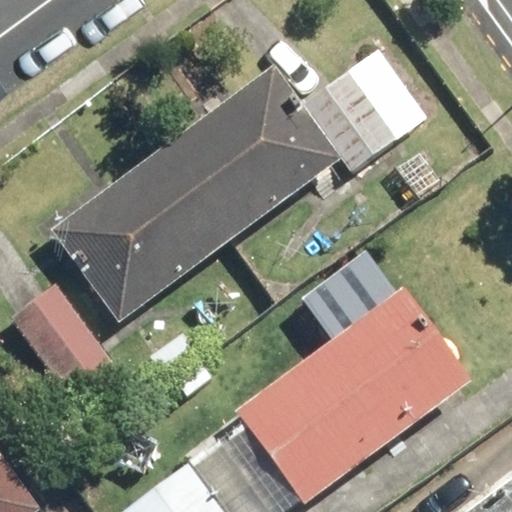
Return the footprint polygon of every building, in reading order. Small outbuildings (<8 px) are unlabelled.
[(368,69),(305,116),(351,177),(414,130),(368,69)] [(57,235),(116,320),(329,173),(270,88),(57,235)] [(59,295),(17,322),(62,391),(103,365),(59,295)] [(249,420),(307,497),(442,397),(385,320),(249,420)] [(0,511),(23,511),(0,477),(0,511)] [(214,511),(191,479),(143,511),(214,511)]
